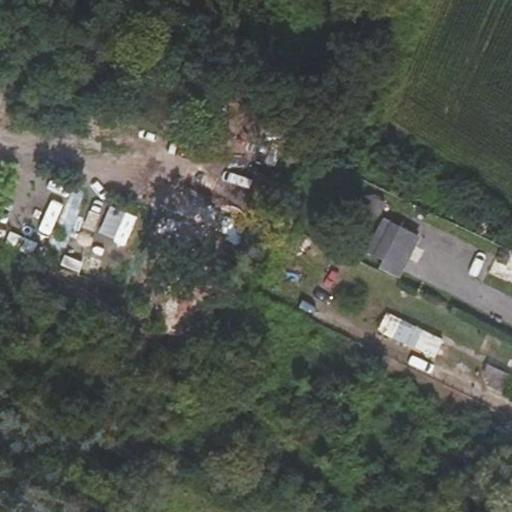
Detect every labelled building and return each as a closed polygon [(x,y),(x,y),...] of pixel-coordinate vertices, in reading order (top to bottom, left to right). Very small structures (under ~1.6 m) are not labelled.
[(244,190),(236,218),(261,228),(270,201),(244,190)] [(399,277),(420,234),(383,216),(366,251),(384,260),(380,268),(399,277)] [(444,223),(440,231),(468,244),(472,235),(444,223)] [(475,265),(465,289),(480,295),(490,271),(475,265)] [(390,308),(380,328),(437,354),(446,334),(390,308)] [(489,364),(496,375),(511,381),(511,364),(493,356),(489,364)]
